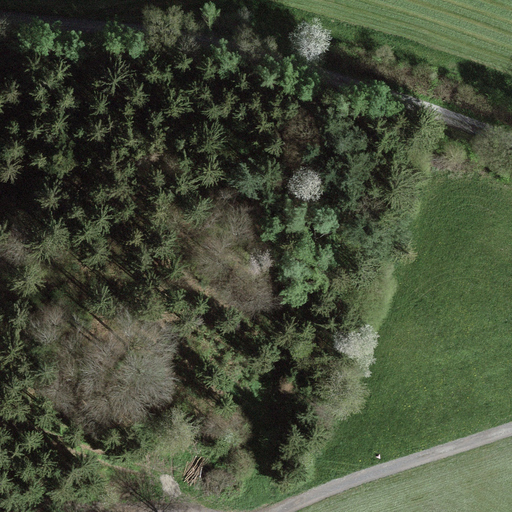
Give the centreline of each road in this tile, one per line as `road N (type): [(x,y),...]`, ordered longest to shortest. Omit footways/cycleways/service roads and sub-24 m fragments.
road 1 (track): [(511,141),(210,43),(0,16)]
road 2 (track): [(511,429),(280,511)]
